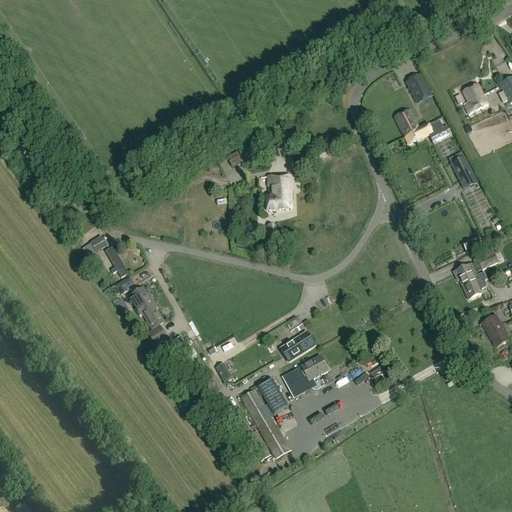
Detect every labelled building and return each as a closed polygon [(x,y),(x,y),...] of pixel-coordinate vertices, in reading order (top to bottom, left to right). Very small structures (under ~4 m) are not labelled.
[(400,76),(382,88),(388,98),(406,86),(400,76)] [(433,98),(421,76),(405,84),(417,106),(433,98)] [(511,104),(511,79),(499,86),(509,106),(511,104)] [(465,109),(468,116),(488,106),(478,86),(463,94),(469,106),(465,109)] [(460,96),(455,99),(458,106),(463,103),(460,96)] [(421,132),(420,130),(410,111),(395,119),(405,139),(421,132)] [(232,169),(264,154),(259,143),(279,134),(273,121),(254,130),(256,136),(234,146),(238,153),(227,158),(232,169)] [(439,122),(429,127),(428,126),(420,130),(421,132),(405,139),(409,146),(424,139),(423,138),(428,135),(434,145),(451,136),(447,127),(443,129),(439,122)] [(451,166),(463,192),(476,186),(464,160),(451,166)] [(290,177),(279,178),(281,212),(292,210),(290,177)] [(281,212),(279,178),(268,178),(269,198),(266,198),(267,213),(281,212)] [(213,210),(213,217),(225,217),(224,203),(219,203),(220,210),(213,210)] [(276,238),(276,227),(267,227),(268,239),(276,238)] [(90,245),(96,254),(96,255),(107,248),(102,238),(90,245)] [(463,245),(468,256),(483,249),(478,238),(463,245)] [(113,276),(117,273),(121,280),(128,276),(113,249),(106,253),(115,270),(110,272),(113,276)] [(475,264),(479,273),(498,264),(494,255),(493,255),(491,250),(482,254),(485,259),(475,264)] [(484,274),(474,279),(473,276),(475,275),(471,265),(453,274),(457,282),(459,281),(469,301),(482,294),(481,293),(482,291),(486,289),(486,286),(485,283),(487,282),(484,274)] [(130,279),(115,288),(111,291),(113,294),(118,292),(121,297),(128,293),(127,291),(134,286),(130,279)] [(132,298),(152,331),(163,324),(143,291),(132,298)] [(284,321),(294,316),(291,310),(281,315),(284,321)] [(496,349),(510,342),(507,337),(510,335),(505,326),(502,327),(496,317),(483,325),(496,349)] [(168,340),(159,327),(147,335),(155,348),(168,340)] [(289,364),(296,359),(314,348),(306,335),(288,346),(281,351),(289,364)] [(184,364),(196,355),(193,350),(190,352),(184,345),(174,353),(179,360),(180,360),(184,364)] [(164,349),(158,353),(162,361),(169,356),(164,349)] [(375,354),(369,358),(373,364),(379,360),(375,354)] [(328,372),(321,358),(282,379),(288,390),(307,379),(309,383),(328,372)] [(216,370),(224,383),(232,379),(224,366),(216,370)] [(344,383),(355,376),(351,371),(341,378),(344,383)] [(193,378),(227,426),(237,419),(220,393),(219,394),(203,372),(193,378)] [(273,382),(258,391),(274,418),(288,409),(273,382)] [(255,392),(240,400),(277,462),(291,454),(255,392)] [(341,415),(340,412),(345,410),(340,397),(331,400),(337,417),(341,415)] [(264,445),(257,433),(243,441),(254,459),(257,458),(261,465),(271,459),(263,445),(264,445)] [(8,496),(18,508),(16,509),(17,511),(38,511),(29,500),(26,502),(17,490),(8,496)]
